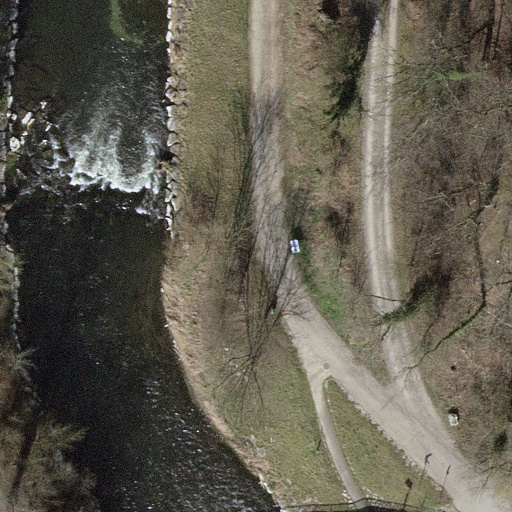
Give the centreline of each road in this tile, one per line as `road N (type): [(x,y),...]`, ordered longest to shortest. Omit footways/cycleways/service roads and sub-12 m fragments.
road 1 (track): [(386,0),(373,194),(388,309),(422,446)]
road 2 (track): [(308,334),(276,263),(264,150),(266,0)]
road 3 (track): [(481,504),(308,334)]
road 4 (track): [(367,511),(337,452),(308,334)]
